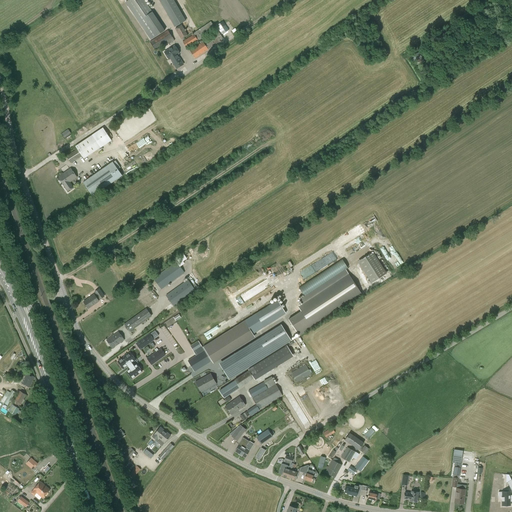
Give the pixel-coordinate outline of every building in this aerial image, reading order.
[(165,32),(144,0),(129,0),(125,3),(148,36),(158,36),(165,32)] [(173,0),(159,0),(175,27),(185,21),(173,0)] [(216,29),(211,21),(192,34),(192,35),(182,42),(186,48),(198,41),(216,29)] [(181,24),(175,29),(181,40),(188,35),(181,24)] [(175,41),(168,30),(165,32),(158,36),(150,42),(155,50),(167,42),(169,44),(175,41)] [(224,39),(218,31),(202,41),(203,42),(189,51),(195,59),(208,50),(208,49),(224,39)] [(169,60),(179,53),(175,46),(172,48),(172,47),(169,49),(169,50),(164,53),(169,60)] [(169,60),(170,59),(173,63),(172,63),(174,66),(174,65),(177,69),(183,65),(177,55),(179,53),(169,60)] [(71,163),(82,156),(84,159),(111,141),(102,127),(75,146),(77,149),(66,156),(71,163)] [(71,133),(68,129),(61,134),(64,138),(71,133)] [(111,163),(83,182),(92,196),(120,177),(116,171),(120,168),(115,161),(111,164),(111,163)] [(77,177),(70,168),(58,177),(64,186),(68,191),(73,187),(69,182),(77,177)] [(363,236),(354,242),(358,248),(367,243),(363,236)] [(376,251),(360,261),(373,283),(389,273),(376,251)] [(180,257),(184,262),(189,258),(184,253),(180,257)] [(184,273),(176,261),(153,278),(161,289),(184,273)] [(301,311),(288,319),(299,336),(362,294),(348,274),(345,269),(299,299),(302,304),(298,307),(301,311)] [(239,299),(241,303),(281,280),(279,277),(239,299)] [(188,279),(165,295),(174,307),(196,291),(188,279)] [(104,296),(99,289),(95,292),(96,294),(94,295),(94,294),(83,302),(88,309),(99,301),(97,298),(98,297),(100,299),(104,296)] [(277,300),(203,346),(213,363),(254,338),(252,334),(286,314),(277,300)] [(151,316),(146,309),(124,324),(129,331),(151,316)] [(281,327),(220,366),(229,379),(290,341),(281,327)] [(124,340),(118,332),(107,340),(112,348),(124,340)] [(150,333),(136,344),(140,349),(154,339),(150,333)] [(194,351),(201,346),(198,341),(191,346),(194,351)] [(287,345),(248,369),(248,370),(234,379),(235,380),(239,387),(253,377),(255,380),(273,368),(274,370),(277,368),(276,367),(293,356),(287,345)] [(187,361),(194,372),(211,362),(201,346),(194,351),(197,355),(187,361)] [(151,365),(157,360),(165,354),(161,349),(158,351),(157,348),(155,349),(157,352),(147,359),(148,360),(151,365)] [(128,366),(131,363),(136,360),(130,352),(118,361),(123,369),(128,366)] [(134,366),(131,363),(128,366),(130,369),(127,371),(132,378),(142,371),(137,364),(134,366)] [(311,374),(306,364),(291,372),(297,382),(311,374)] [(35,377),(27,373),(21,383),(29,387),(35,377)] [(216,383),(211,374),(195,382),(201,392),(216,383)] [(248,390),(252,398),(276,384),(271,376),(263,381),(264,382),(248,390)] [(240,387),(239,387),(235,380),(219,390),(224,398),(240,387)] [(282,396),(276,384),(252,398),(259,409),(282,396)] [(16,392),(12,390),(10,392),(7,391),(1,401),(8,405),(16,392)] [(26,395),(20,391),(14,400),(21,404),(26,395)] [(245,405),(242,401),(239,396),(225,406),(232,415),(245,405)] [(20,412),(26,415),(32,406),(26,403),(20,412)] [(19,409),(12,404),(8,412),(15,416),(19,409)] [(284,418),(271,428),(277,435),(290,426),(284,418)] [(237,441),(246,429),(240,425),(231,436),(237,441)] [(160,427),(152,437),(155,440),(155,441),(161,446),(164,443),(171,435),(160,427)] [(335,432),(332,427),(324,433),(327,438),(335,432)] [(375,431),(371,428),(364,435),(368,439),(375,431)] [(268,429),(256,437),(259,440),(262,438),(265,441),(272,436),(268,429)] [(125,434),(121,430),(117,434),(120,438),(125,434)] [(364,443),(350,432),(344,440),(359,450),(364,443)] [(239,444),(235,451),(241,455),(247,445),(249,441),(243,438),(239,444)] [(247,445),(241,455),(245,457),(245,458),(254,443),(249,441),(247,445)] [(174,446),(170,443),(159,456),(162,460),(170,451),(174,446)] [(305,453),(300,445),(296,447),(301,455),(305,453)] [(365,454),(368,448),(363,445),(360,451),(365,454)] [(355,452),(347,447),(341,457),(349,462),(351,458),(355,461),(359,454),(355,452)] [(135,452),(131,448),(121,458),(125,462),(135,452)] [(265,450),(261,448),(256,456),(261,458),(265,450)] [(154,455),(146,449),(143,453),(151,459),(154,455)] [(325,458),(320,456),(317,467),(322,469),(325,458)] [(26,464),(33,470),(38,463),(31,457),(26,464)] [(360,472),(368,461),(363,457),(355,467),(360,472)] [(342,465),(332,460),(325,472),(335,477),(342,465)] [(129,461),(124,466),(130,471),(134,466),(129,461)] [(454,463),(451,486),(456,487),(457,484),(457,478),(458,477),(459,475),(460,464),(460,462),(455,461),(454,463)] [(282,476),(288,478),(291,470),(289,469),(289,468),(288,466),(282,464),(281,464),(278,473),(281,474),(281,473),(283,473),(282,476)] [(311,481),(315,472),(311,471),(310,474),(307,473),(309,466),(307,465),(301,467),(299,471),(306,474),(304,479),(311,481)] [(141,469),(137,466),(128,475),(132,478),(141,469)] [(350,466),(347,470),(353,474),(356,469),(350,466)] [(291,470),(288,478),(294,480),(297,472),(291,470)] [(50,490),(41,481),(33,490),(31,493),(34,496),(37,493),(42,498),(50,490)] [(455,496),(454,503),(463,504),(465,489),(466,485),(457,484),(456,487),(456,488),(455,496)] [(367,488),(361,487),(361,486),(358,485),(357,486),(354,485),(353,488),(349,487),(346,486),(344,492),(348,493),(348,494),(356,496),(357,491),(360,492),(359,495),(365,496),(367,490),(366,490),(367,488)] [(418,492),(411,491),(411,494),(404,493),(403,499),(410,500),(409,501),(417,502),(418,492)] [(377,494),(369,492),(367,498),(375,500),(376,498),(379,499),(380,494),(377,493),(377,494)] [(510,492),(498,492),(499,497),(501,497),(501,501),(502,501),(502,505),(510,505),(510,501),(511,501),(511,494),(510,495),(510,492)] [(29,502),(21,496),(18,501),(26,507),(29,502)]
